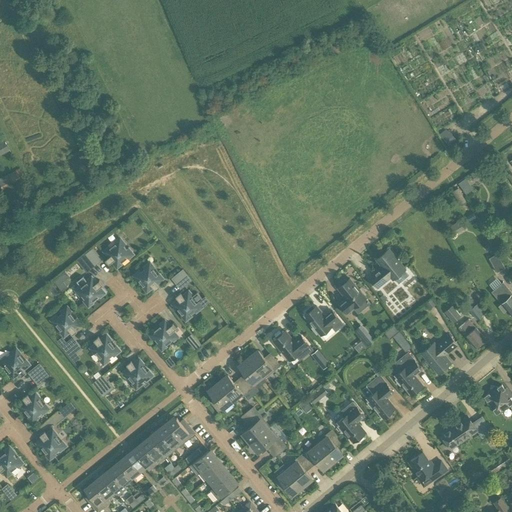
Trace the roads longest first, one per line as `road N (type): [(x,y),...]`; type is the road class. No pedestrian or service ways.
road 1 (residential): [(180,387),(511,118)]
road 2 (residential): [(295,511),(511,338)]
road 3 (residential): [(280,511),(180,387)]
